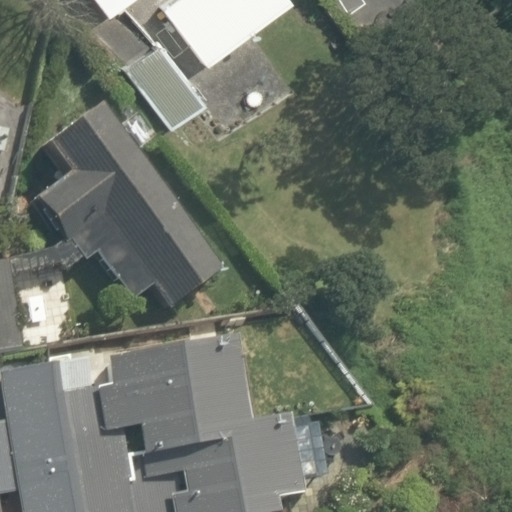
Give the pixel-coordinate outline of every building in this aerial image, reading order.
[(85,0),(100,19),(124,0),(164,0),(151,10),(201,75),(288,8),(281,0),(85,0)] [(202,103),(132,17),(92,49),(162,135),(202,103)] [(213,285),(88,113),(37,149),(59,179),(13,214),(62,281),(82,266),(119,316),(145,297),(163,322),(213,285)] [(0,294),(0,354),(10,352),(0,294)] [(0,511),(291,511),(275,434),(229,444),(210,355),(54,389),(49,369),(0,380),(0,511)]
